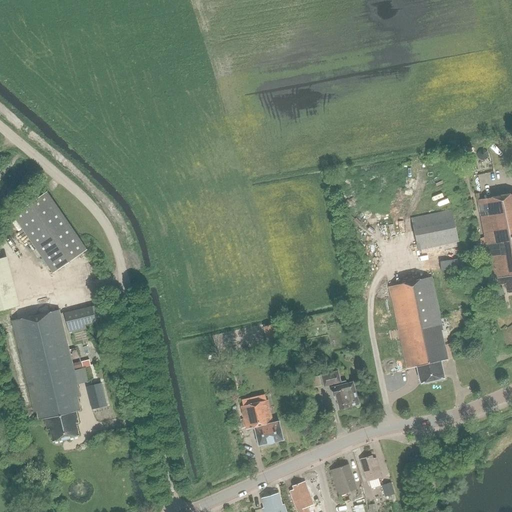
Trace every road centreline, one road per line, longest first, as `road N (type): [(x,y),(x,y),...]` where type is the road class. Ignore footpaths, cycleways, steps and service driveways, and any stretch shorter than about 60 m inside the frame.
road 1 (unclassified): [(175,511),(114,242),(87,202),(0,126)]
road 2 (secondary): [(315,457),(369,433),(450,418),(511,393)]
road 3 (secondary): [(193,511),(315,457)]
